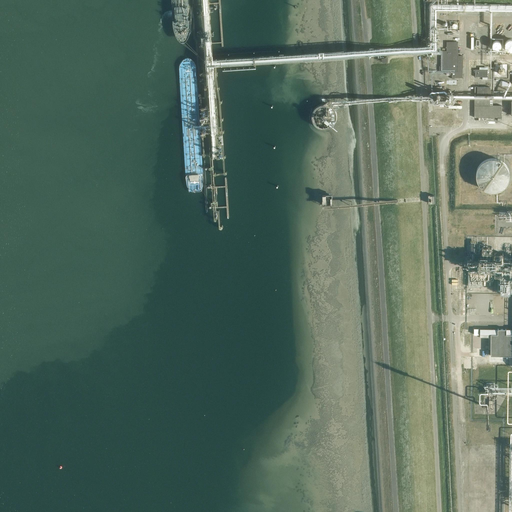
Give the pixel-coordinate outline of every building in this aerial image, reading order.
[(500,46),(501,44),(500,43),(499,41),(498,40),(496,40),(495,40),(494,40),(493,41),(492,43),(492,44),(492,46),(493,48),(494,48),(495,49),(496,49),(497,49),(498,49),(499,48),(500,46)] [(446,42),(446,51),(441,51),(440,71),(446,72),(446,75),(451,75),(451,79),(454,79),(454,78),(462,78),(462,56),(457,56),(458,42),(451,42),(446,42)] [(489,87),(474,87),(474,117),(501,118),(501,105),(489,105),(489,87)] [(336,118),(336,116),(336,113),(335,111),(334,109),(333,106),(331,105),(328,103),(326,103),(323,102),(320,102),(318,103),(316,104),(314,106),(312,108),(310,111),(310,113),(309,115),(310,118),(310,121),(312,123),(313,125),(315,126),(317,128),(320,129),(322,129),(325,129),(328,128),(331,127),(333,125),(334,123),(335,121),(336,118)] [(509,178),(509,174),(509,171),(508,168),(507,165),(505,162),(502,160),(499,158),(496,157),(492,157),(489,157),(486,158),(483,159),(480,161),(478,164),(477,166),(476,167),(475,170),(474,174),(474,177),(475,180),(477,184),(479,186),(482,189),(484,190),(487,191),(490,192),(491,192),(495,192),(496,191),(498,191),(501,189),(504,187),(506,184),(508,181),(509,178)] [(492,333),(492,354),(511,354),(511,329),(510,329),(510,324),(502,323),(501,326),(484,325),(484,333),(492,333)]
